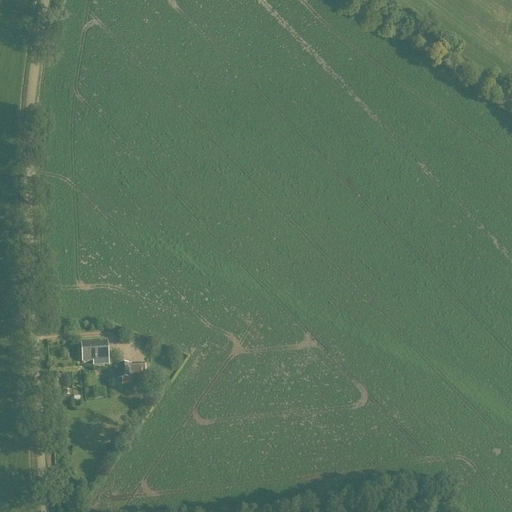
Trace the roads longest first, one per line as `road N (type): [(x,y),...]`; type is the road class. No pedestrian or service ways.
road 1 (unclassified): [(44,511),(26,161),(45,0)]
road 2 (tertiary): [(369,0),(511,106)]
